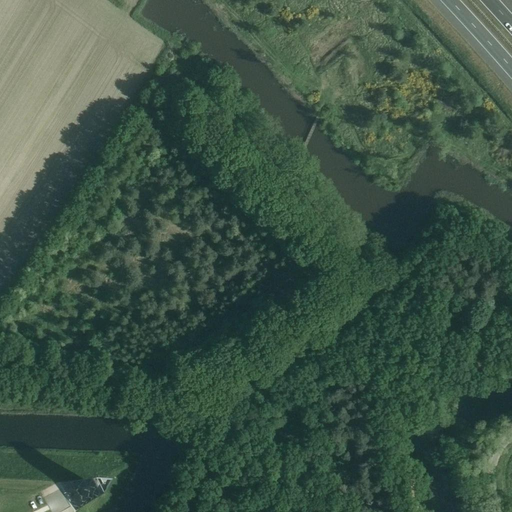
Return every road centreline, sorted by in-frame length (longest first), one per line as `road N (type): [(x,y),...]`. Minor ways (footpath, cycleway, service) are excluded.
road 1 (track): [(188,412),(349,320),(371,295),(372,267),(291,177),(353,31)]
road 2 (tertiary): [(349,511),(188,412),(89,368),(0,352)]
